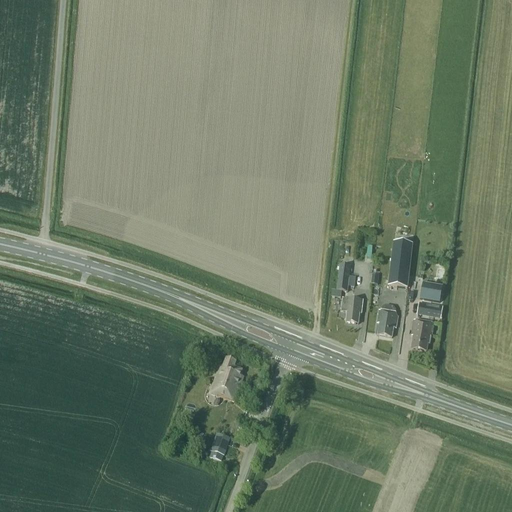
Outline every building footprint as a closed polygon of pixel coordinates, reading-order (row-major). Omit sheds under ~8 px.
[(408,290),(413,245),(393,243),(388,288),(408,290)] [(340,265),(337,292),(347,293),(348,287),(354,288),(355,278),(349,277),(350,266),(340,265)] [(422,283),(419,299),(440,303),(442,287),(422,283)] [(361,315),(363,302),(343,300),(342,312),(347,313),(346,324),(358,325),(359,315),(361,315)] [(443,308),(419,303),(416,316),(441,320),(443,308)] [(398,318),(395,313),(396,311),(393,307),(385,306),(382,309),(381,311),(380,311),(377,324),(380,324),(378,336),(392,339),(394,329),(396,329),(398,318)] [(432,338),(434,325),(414,321),(411,336),(414,337),(412,350),(427,352),(428,345),(430,345),(431,338),(432,338)] [(211,392),(211,393),(234,401),(243,378),(240,376),(241,372),(233,369),(235,363),(233,362),(232,361),(230,360),(228,360),(227,360),(224,368),(220,367),(213,386),(213,385),(211,392)] [(211,453),(224,457),(225,457),(231,440),(216,435),(210,453),(211,453)] [(224,457),(211,453),(209,459),(222,463),(224,457)]
